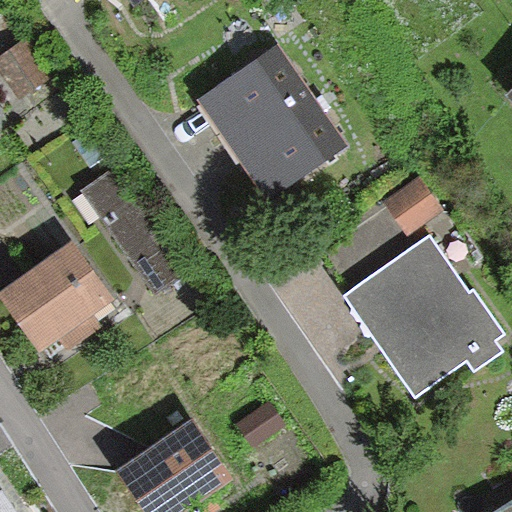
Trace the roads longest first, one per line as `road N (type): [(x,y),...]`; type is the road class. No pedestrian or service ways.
road 1 (residential): [(66,0),(361,440),(366,497),(357,511)]
road 2 (residential): [(73,511),(0,395)]
